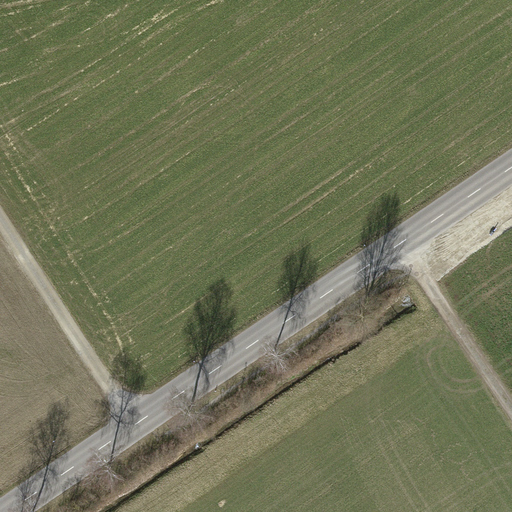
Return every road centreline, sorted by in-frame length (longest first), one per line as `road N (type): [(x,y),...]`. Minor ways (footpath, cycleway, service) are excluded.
road 1 (secondary): [(8,511),(511,172)]
road 2 (track): [(133,425),(0,214)]
road 3 (track): [(511,406),(405,245)]
